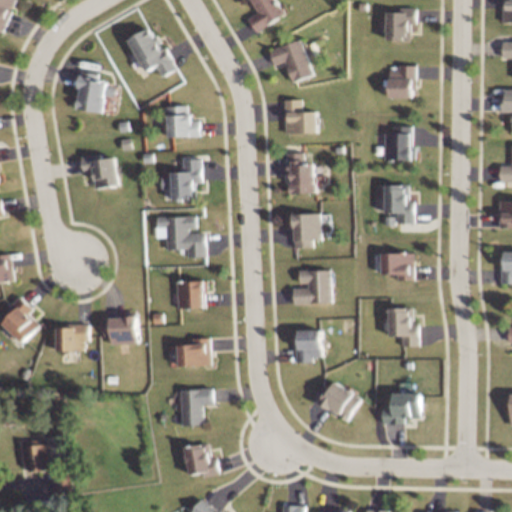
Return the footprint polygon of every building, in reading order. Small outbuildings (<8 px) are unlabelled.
[(0,0),(0,30),(5,32),(17,0),(0,0)] [(251,0),(259,12),(250,18),(258,31),(286,14),(277,0),(251,0)] [(511,0),(502,0),(503,21),(511,21),(511,0)] [(387,39),(410,40),(410,23),(416,23),(416,7),(401,7),(401,11),(387,11),(387,39)] [(146,72),(158,66),(162,76),(176,69),(155,26),(130,37),(146,72)] [(294,81),(314,74),(302,38),(271,49),(276,65),(287,61),(294,81)] [(511,41),(503,41),(502,56),(511,56),(511,41)] [(415,96),(415,64),(398,64),(398,70),(389,70),(388,96),(415,96)] [(103,111),(105,95),(116,96),(117,84),(98,82),(100,72),(81,70),(76,108),(103,111)] [(511,87),(504,88),(503,111),(511,111),(511,87)] [(318,110),(304,111),(303,98),(286,99),(287,133),(319,132),(318,110)] [(201,135),(200,119),(190,120),(190,105),(168,105),(169,136),(201,135)] [(384,159),(412,159),(412,125),(393,125),(393,131),(384,131),(384,159)] [(306,151),(288,152),(289,193),(317,192),(316,162),(306,162),(306,151)] [(117,156),(102,158),(102,153),(83,155),(85,173),(95,172),(96,187),(120,184),(117,156)] [(202,157),(183,158),(184,171),(172,171),(172,176),(161,176),(162,188),(172,188),(173,200),(195,198),(194,182),(203,182),(202,157)] [(511,164),(501,165),(501,181),(511,180),(511,164)] [(385,183),(385,212),(396,212),(396,222),(414,222),(414,200),(408,200),(408,184),(385,183)] [(511,199),(500,200),(500,226),(511,226),(511,199)] [(296,247),(315,246),(315,239),(322,239),(322,212),(295,213),(296,247)] [(207,256),(206,230),(197,231),(196,215),(156,216),(157,236),(166,236),(167,249),(187,248),(187,256),(207,256)] [(511,250),(503,250),(502,283),(511,283),(511,250)] [(414,252),(382,252),(382,274),(397,273),(397,279),(415,279),(414,252)] [(0,282),(15,280),(11,253),(0,254),(0,282)] [(295,303),(333,302),(332,269),(301,270),(301,285),(295,285),(295,303)] [(178,308),(205,307),(205,293),(208,293),(208,280),(177,281),(178,308)] [(41,324),(29,313),(34,308),(20,295),(8,308),(13,312),(3,323),(24,342),(41,324)] [(420,345),(419,323),(414,323),(413,306),(389,307),(390,336),(402,335),(402,345),(420,345)] [(111,343),(138,342),(137,314),(110,315),(111,343)] [(57,325),(58,351),(85,350),(85,340),(90,340),(89,324),(57,325)] [(296,362),(314,361),(314,356),(323,356),(323,329),(299,330),(299,338),(296,338),(296,362)] [(211,364),(210,337),(193,337),(193,344),(179,344),(179,365),(211,364)] [(363,396),(334,380),(320,404),(349,420),(363,396)] [(204,424),(203,403),(214,403),(213,387),(181,388),(182,425),(204,424)] [(384,423),(406,423),(406,417),(422,417),(423,393),(395,392),(394,405),(384,405),(384,423)] [(50,469),(46,438),(22,441),(26,472),(50,469)] [(186,445),(189,476),(220,472),(218,457),(211,458),(209,443),(186,445)] [(63,477),(52,478),(53,495),(64,494),(63,477)] [(192,511),(222,511),(200,499),(192,511)]
